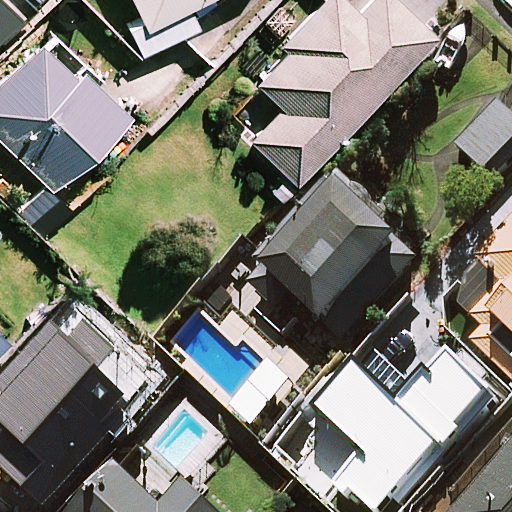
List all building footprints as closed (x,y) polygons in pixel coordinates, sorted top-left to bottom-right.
[(0,0),(0,30),(22,8),(12,0),(0,0)] [(132,0),(142,21),(127,28),(138,53),(200,26),(188,1),(191,0),(132,0)] [(431,33),(396,0),(362,0),(354,9),(344,0),(317,0),(280,39),(286,45),(231,103),(258,129),(249,138),(292,180),(431,33)] [(0,139),(49,187),(124,110),(76,62),(71,67),(39,36),(0,75),(0,139)] [(511,153),(511,117),(499,106),(460,151),(491,178),(511,153)] [(424,264),(339,180),(309,209),(257,262),(341,346),(424,264)] [(511,228),(480,260),(507,287),(474,320),(485,332),(474,343),(511,381),(511,228)] [(70,281),(26,235),(5,255),(50,301),(70,281)] [(100,304),(77,280),(51,305),(74,328),(100,304)] [(0,420),(0,471),(36,509),(113,435),(106,427),(131,403),(105,376),(120,362),(92,333),(72,353),(58,339),(0,395),(0,398),(11,410),(0,420)] [(332,489),(357,511),(372,511),(384,500),(394,510),(499,400),(449,353),(398,408),(358,370),(317,414),(362,457),(332,489)] [(511,511),(511,455),(459,511),(511,511)] [(165,511),(119,469),(79,511),(219,511),(190,485),(165,511)]
